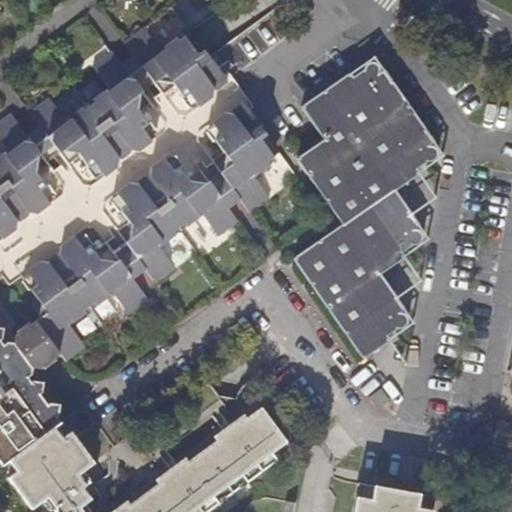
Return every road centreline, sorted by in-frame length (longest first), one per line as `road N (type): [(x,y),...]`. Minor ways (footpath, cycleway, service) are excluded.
road 1 (residential): [(258,291),(361,435),(511,463)]
road 2 (residential): [(363,0),(249,84)]
